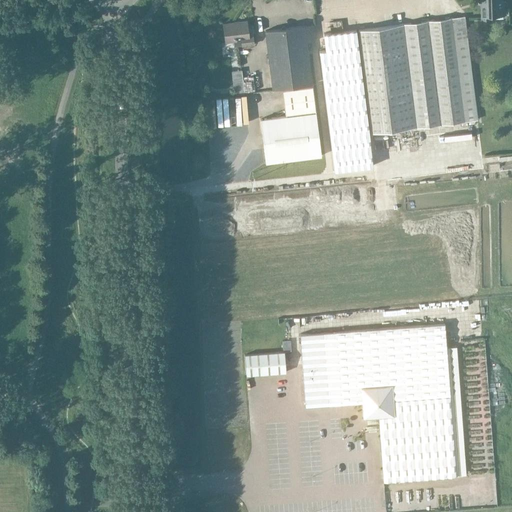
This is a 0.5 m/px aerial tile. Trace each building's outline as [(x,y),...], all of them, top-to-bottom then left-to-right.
[(485,0),(482,0),(482,18),(492,18),(492,14),(504,14),(504,0),(485,0)] [(371,132),(464,121),(477,119),(464,16),(358,29),(371,132)] [(223,24),(225,42),(233,41),(234,46),(242,45),(242,46),(254,44),(252,34),(248,35),(247,21),(223,24)] [(306,42),(314,41),(312,25),(284,28),(282,27),(281,28),(265,31),(272,89),(312,84),(306,42)] [(373,166),(356,30),(324,34),(326,50),(319,51),(334,171),(373,166)] [(260,119),(261,125),(266,163),(321,156),(315,110),(312,87),(283,90),(286,116),(260,119)] [(434,177),(433,170),(386,176),(387,183),(434,177)] [(378,417),(383,481),(456,476),(444,323),(300,334),(305,407),(362,402),(362,410),(370,417),(378,417)] [(246,353),(290,351),(290,339),(246,342),(246,353)] [(246,375),(286,372),(284,352),(244,355),(246,375)]
